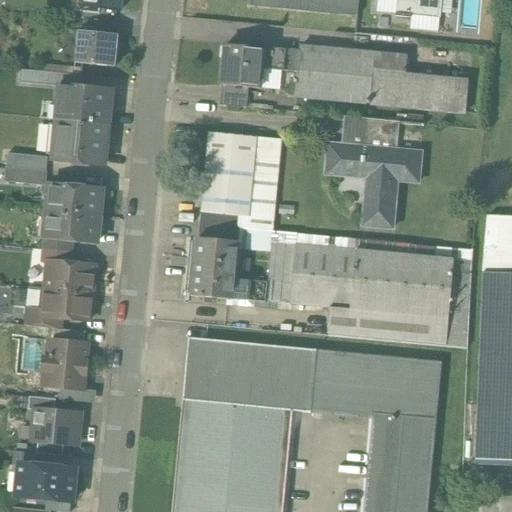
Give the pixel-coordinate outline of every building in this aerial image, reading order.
[(122,14),(122,0),(82,0),(82,9),(122,14)] [(251,0),(250,7),(357,18),(358,0),(251,0)] [(442,0),(410,0),(409,13),(441,15),(442,0)] [(95,22),(94,34),(117,37),(118,24),(95,22)] [(94,34),(79,33),(76,65),(115,68),(118,37),(117,37),(94,34)] [(296,98),(399,107),(405,40),(376,37),(374,56),(300,49),(300,54),(262,50),(260,70),(298,74),(296,98)] [(262,48),(224,44),(220,85),(248,88),(258,89),(260,70),(262,50),(262,48)] [(49,74),(24,72),(22,83),(48,86),(49,74)] [(59,86),(82,88),(83,78),(49,74),(48,86),(59,88),(59,86)] [(403,76),(399,107),(463,114),(466,82),(403,76)] [(248,88),(220,85),(218,107),(245,110),(248,88)] [(59,88),(56,122),(109,127),(112,91),(82,88),(59,86),(59,88)] [(393,230),(398,179),(417,180),(417,184),(419,184),(422,155),(397,152),(400,124),(367,121),(364,150),(329,146),(326,176),(332,177),(332,171),(373,175),(370,210),(365,210),(363,227),(393,230)] [(106,166),(109,127),(56,122),(52,162),(106,166)] [(424,127),(400,124),(397,152),(422,155),(424,127)] [(256,138),(209,134),(198,239),(239,243),(242,216),(249,217),(256,138)] [(8,155),(6,169),(46,173),(48,159),(8,155)] [(46,173),(6,169),(5,184),(45,188),(46,173)] [(49,185),(47,212),(101,218),(103,190),(49,185)] [(98,245),(101,218),(47,212),(44,239),(45,240),(74,242),(98,245)] [(511,219),(487,217),(484,274),(511,275),(511,219)] [(239,243),(198,239),(193,296),(291,306),(293,287),(270,285),(235,281),(239,243)] [(74,242),(45,240),(44,251),(45,251),(72,254),(74,242)] [(468,351),(472,262),(273,244),(270,285),(293,287),(291,306),(356,312),(354,341),(468,351)] [(43,264),(48,265),(70,267),(72,254),(45,251),(43,264)] [(48,265),(46,291),(92,295),(95,269),(70,267),(48,265)] [(511,467),(511,275),(484,274),(475,466),(511,467)] [(90,322),(92,295),(46,291),(29,289),(27,309),(44,311),(43,317),(62,319),(90,322)] [(44,311),(27,309),(25,328),(55,330),(61,331),(62,319),(43,317),(44,311)] [(55,330),(54,343),(85,346),(86,333),(61,331),(55,330)] [(54,343),(24,340),(21,372),(47,375),(46,388),(83,392),(85,378),(88,378),(89,361),(86,361),(88,346),(85,346),(54,343)] [(182,402),(190,403),(293,413),(373,421),(363,511),(427,511),(442,364),(188,340),(182,402)] [(36,411),(55,413),(56,401),(30,398),(29,411),(36,412),(36,411)] [(283,511),(293,413),(190,403),(179,511),(283,511)] [(55,413),(36,411),(36,412),(33,443),(38,443),(64,446),(76,447),(79,415),(55,413)] [(64,446),(38,443),(37,455),(38,455),(63,458),(64,446)] [(37,467),(38,455),(37,455),(15,453),(13,467),(20,467),(20,466),(37,467)] [(72,503),(75,471),(37,467),(20,466),(20,467),(17,498),(47,501),(71,503),(72,503)] [(70,511),(71,503),(47,501),(45,511),(70,511)]
